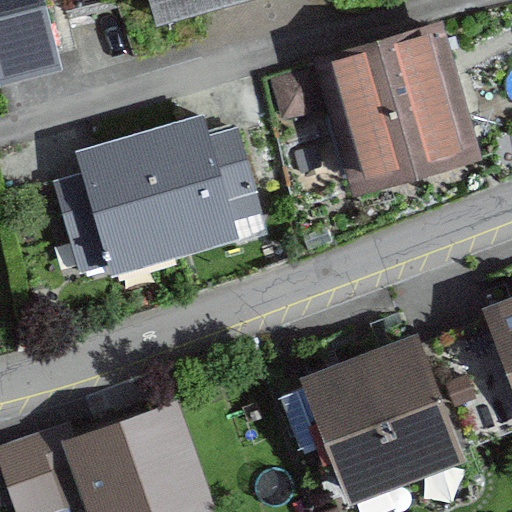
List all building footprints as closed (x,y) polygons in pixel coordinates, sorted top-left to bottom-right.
[(0,0),(0,67),(55,54),(41,0),(0,0)] [(369,173),(456,148),(432,65),(447,61),(438,30),(336,60),(369,173)] [(248,207),(251,189),(254,188),(237,130),(207,138),(203,126),(142,144),(171,242),(232,224),(228,213),(248,207)] [(81,161),(85,174),(55,183),(72,241),(102,232),(110,260),(171,242),(142,144),(81,161)] [(511,364),(511,307),(493,315),(511,364)] [(403,472),(455,452),(414,345),(362,365),(363,365),(403,472)] [(362,365),(282,396),(301,447),(330,436),(351,492),(403,472),(363,365),(362,365)] [(167,418),(81,448),(103,511),(162,511),(196,500),(167,418)] [(67,454),(59,430),(0,450),(0,460),(18,511),(45,511),(44,508),(59,503),(45,462),(67,454)]
